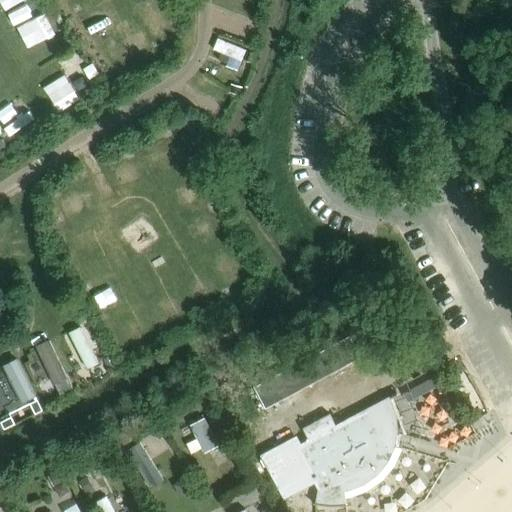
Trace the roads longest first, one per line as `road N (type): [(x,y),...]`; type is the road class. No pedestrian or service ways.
road 1 (unclassified): [(404,0),(348,64),(332,127),(332,177),(344,197),(388,215),(425,211),(448,186)]
road 2 (unclassified): [(448,186),(455,168),(429,0)]
